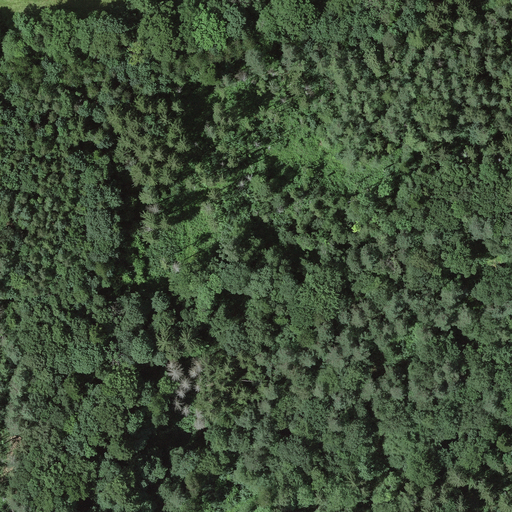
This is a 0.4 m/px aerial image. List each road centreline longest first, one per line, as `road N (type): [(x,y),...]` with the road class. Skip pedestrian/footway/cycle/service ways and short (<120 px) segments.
road 1 (track): [(182,511),(186,458),(233,410),(338,359),(511,292)]
road 2 (track): [(380,0),(139,48),(40,51),(0,69)]
road 3 (track): [(223,511),(384,442),(511,404)]
